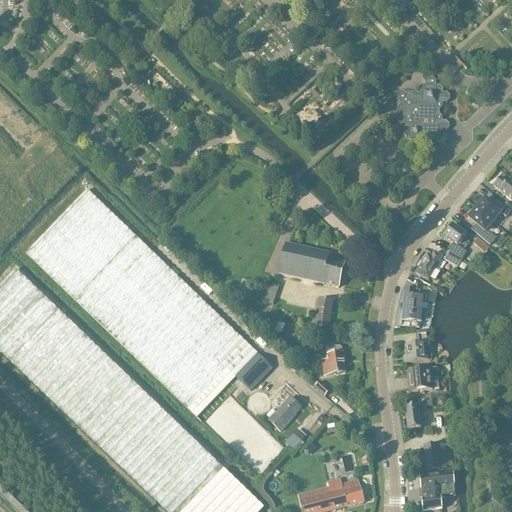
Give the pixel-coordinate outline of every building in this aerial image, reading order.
[(389,117),(389,121),(392,124),(396,124),(396,128),(399,131),(403,132),(403,136),(406,139),(410,139),(410,143),(413,146),(417,146),(420,143),(424,143),(427,146),(431,146),(435,143),(435,139),(439,139),(442,136),(442,132),(446,132),(449,130),(449,125),(446,122),(442,122),(442,118),(439,115),(439,111),(442,108),(442,104),(446,104),(449,101),(450,97),(447,94),(443,94),(443,90),(441,88),(440,87),(436,86),(436,82),(433,79),(428,79),(425,82),(425,86),(421,86),(418,89),(418,93),(414,93),(411,96),(407,96),(404,93),(400,93),(398,95),(397,96),(397,100),(400,103),(400,107),(396,110),(396,114),(392,114),(389,117)] [(257,355),(32,138),(0,170),(0,229),(197,419),(236,378),(257,355)] [(501,179),(493,187),(500,192),(499,192),(511,203),(511,185),(508,182),(507,184),(501,179)] [(510,213),(499,204),(497,206),(494,204),(492,206),(484,199),(481,203),(480,202),(475,208),(493,224),(501,214),(505,218),(510,213)] [(486,232),(493,224),(475,208),(469,215),(470,216),(467,219),(475,226),(473,228),(475,229),(473,232),(490,246),(496,239),(486,232)] [(448,230),(444,235),(445,236),(444,237),(453,243),(448,253),(461,261),(466,253),(457,247),(466,235),(459,229),(457,231),(452,227),(449,231),(448,230)] [(476,238),(473,242),(485,252),(489,248),(476,238)] [(338,289),(344,264),(328,259),(329,255),(286,245),(279,276),(338,289)] [(461,261),(448,253),(443,260),(457,268),(461,261)] [(435,270),(441,259),(442,258),(434,254),(431,258),(427,255),(422,263),(435,270)] [(441,273),(435,270),(422,263),(416,274),(428,282),(430,279),(435,283),(441,273)] [(261,506),(15,271),(0,286),(0,354),(164,511),(264,511),(260,508),(261,506)] [(277,293),(279,286),(267,283),(265,289),(277,293)] [(275,299),(277,293),(265,289),(263,295),(275,299)] [(404,300),(402,322),(403,322),(403,321),(409,322),(409,328),(419,329),(422,303),(425,304),(426,294),(417,293),(417,291),(404,290),(403,300),(404,300)] [(273,305),(275,299),(263,295),(261,301),(273,305)] [(329,330),(332,302),(318,300),(315,328),(329,330)] [(427,362),(426,345),(405,348),(407,364),(427,362)] [(332,346),(313,349),(314,356),(317,356),(317,354),(321,353),(322,355),(323,362),(321,363),(324,377),(330,376),(345,374),(343,361),(345,360),(344,357),(342,356),(342,355),(341,349),(339,348),(332,349),(332,346)] [(250,392),(272,369),(257,355),(236,378),(250,392)] [(431,381),(430,370),(408,373),(409,384),(431,381)] [(432,391),(431,381),(409,384),(410,394),(432,391)] [(330,391),(320,382),(315,388),(324,397),(330,391)] [(232,393),(241,403),(248,396),(238,387),(232,393)] [(291,419),(300,409),(289,399),(268,422),(280,433),(292,420),(291,419)] [(420,429),(417,407),(404,409),(407,431),(420,429)] [(294,435),(286,445),(292,451),(301,441),(294,435)] [(451,466),(450,448),(444,448),(443,445),(423,447),(425,472),(438,471),(438,467),(451,466)] [(422,467),(420,457),(411,458),(413,469),(422,467)] [(455,497),(453,475),(420,478),(421,490),(422,490),(422,500),(423,511),(442,510),(441,498),(455,497)] [(332,511),(364,504),(360,488),(359,489),(357,482),(341,486),(340,480),(328,483),(329,489),(299,497),(302,511),(332,511)]
